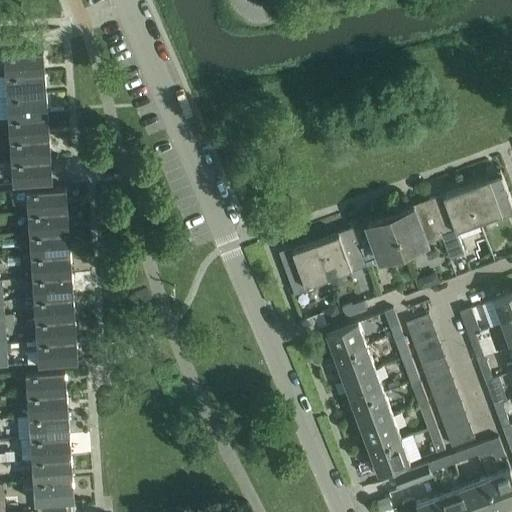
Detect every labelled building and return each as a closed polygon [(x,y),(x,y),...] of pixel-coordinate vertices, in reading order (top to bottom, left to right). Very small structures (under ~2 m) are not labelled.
[(21,49),(20,36),(0,37),(0,52),(4,52),(5,73),(45,70),(43,48),(21,49)] [(7,94),(46,92),(45,70),(5,73),(7,94)] [(8,117),(48,114),(46,92),(7,94),(7,95),(0,95),(0,116),(8,115),(8,117)] [(10,138),(49,135),(48,114),(8,117),(10,138)] [(11,160),(51,157),(49,135),(10,138),(11,160)] [(13,181),(32,180),(52,179),(51,157),(11,160),(13,181)] [(511,201),(500,168),(499,168),(500,171),(464,185),(477,220),(511,207),(511,201)] [(27,210),(67,208),(66,186),(66,185),(26,188),(27,210)] [(464,250),(456,228),(477,220),(464,185),(426,199),(439,234),(441,233),(449,255),(464,250)] [(401,248),(439,234),(426,199),(388,213),(401,248)] [(29,232),(69,229),(67,208),(27,210),(29,232)] [(364,262),(401,248),(388,213),(350,226),(364,262)] [(326,275),(364,262),(350,226),(313,240),(326,275)] [(30,253),(70,251),(69,229),(29,232),(30,253)] [(326,275),(313,240),(281,252),(280,248),(279,249),(294,292),(295,291),(294,287),(326,275)] [(32,275),(72,272),(70,251),(30,253),(32,275)] [(33,296),(73,293),(72,272),(32,275),(33,296)] [(501,320),(511,315),(511,289),(492,297),(501,320)] [(35,318),(74,315),(73,293),(33,296),(35,318)] [(0,303),(0,320),(5,320),(14,319),(14,312),(5,312),(4,303),(0,303)] [(328,319),(339,315),(335,304),(327,307),(325,311),(328,319)] [(470,304),(459,309),(468,332),(479,328),(476,320),(470,304)] [(394,334),(402,331),(395,310),(386,313),(394,334)] [(410,331),(433,323),(428,311),(406,319),(410,331)] [(36,339),(76,336),(74,315),(35,318),(36,339)] [(510,345),(511,344),(511,315),(501,320),(510,345)] [(335,356),(367,344),(358,318),(325,330),(335,356)] [(414,343),(437,335),(433,323),(410,331),(414,343)] [(476,355),(484,353),(477,334),(469,337),(476,355)] [(411,354),(404,335),(395,339),(402,357),(411,354)] [(419,355),(441,346),(437,335),(414,343),(419,355)] [(38,360),(38,362),(78,359),(78,358),(77,358),(76,336),(36,339),(37,348),(27,349),(27,361),(38,360)] [(0,364),(9,364),(7,341),(0,341),(0,364)] [(343,379),(376,367),(367,344),(335,356),(343,379)] [(423,366),(445,358),(441,346),(419,355),(423,366)] [(485,379),(492,376),(485,357),(478,360),(485,379)] [(427,377),(449,369),(445,358),(423,366),(427,377)] [(404,362),(411,381),(420,377),(413,359),(404,362)] [(26,392),(66,390),(65,368),(65,367),(25,370),(26,392)] [(352,403),(384,390),(376,367),(343,379),(352,403)] [(431,388),(454,380),(449,369),(427,377),(431,388)] [(435,400),(458,392),(454,380),(431,388),(435,400)] [(493,402),(501,399),(494,381),(487,383),(493,402)] [(428,401),(421,382),(413,385),(420,404),(428,401)] [(28,412),(68,409),(66,390),(26,392),(28,412)] [(360,425),(393,414),(384,390),(352,403),(360,425)] [(439,411),(462,402),(458,392),(435,400),(439,411)] [(443,421),(466,413),(462,402),(439,411),(443,421)] [(495,407),(502,425),(510,423),(503,404),(495,407)] [(422,409),(428,426),(437,423),(430,406),(422,409)] [(29,434),(69,431),(68,409),(28,412),(29,434)] [(448,433),(470,425),(466,413),(443,421),(448,433)] [(369,448),(401,436),(393,414),(360,425),(369,448)] [(452,444),(474,435),(470,425),(448,433),(452,444)] [(438,428),(430,431),(433,440),(420,445),(424,454),(445,446),(438,428)] [(31,456),(71,453),(69,431),(29,434),(20,435),(22,457),(31,456)] [(505,453),(498,434),(473,443),(476,452),(478,456),(493,450),(495,456),(505,453)] [(377,471),(406,461),(410,459),(401,436),(369,448),(377,471)] [(473,443),(455,450),(458,459),(476,452),(473,443)] [(450,452),(431,459),(434,468),(453,461),(450,452)] [(32,478),(72,475),(71,453),(31,456),(32,478)] [(399,486),(417,479),(431,474),(429,470),(426,461),(394,473),(399,486)] [(497,507),(511,501),(511,472),(509,466),(485,475),(497,507)] [(74,497),(72,475),(32,478),(33,500),(33,501),(37,501),(37,511),(71,511),(71,498),(74,498),(74,497)] [(472,511),(484,511),(497,507),(485,475),(462,484),(472,511)] [(444,511),(472,511),(462,484),(438,493),(444,511)] [(444,511),(438,493),(416,500),(414,494),(401,498),(406,511),(444,511)]
